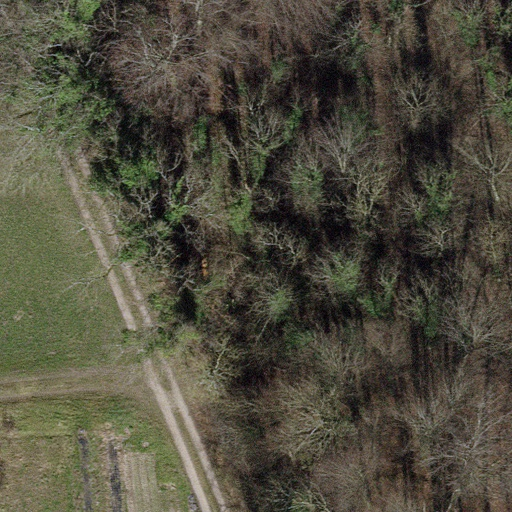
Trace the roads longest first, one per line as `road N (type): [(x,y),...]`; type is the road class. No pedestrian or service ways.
road 1 (track): [(9,0),(218,511)]
road 2 (track): [(0,392),(164,379)]
